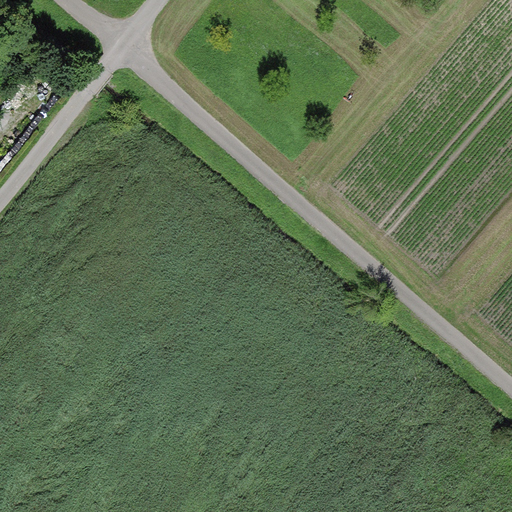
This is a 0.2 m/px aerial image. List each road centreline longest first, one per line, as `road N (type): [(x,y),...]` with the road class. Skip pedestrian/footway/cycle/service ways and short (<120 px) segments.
road 1 (track): [(66,0),(511,376)]
road 2 (track): [(0,204),(161,0)]
